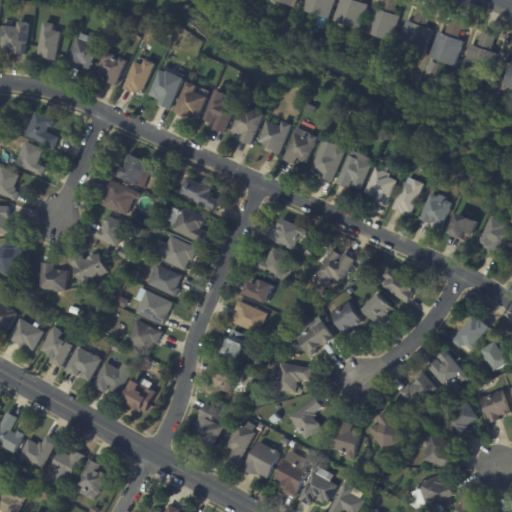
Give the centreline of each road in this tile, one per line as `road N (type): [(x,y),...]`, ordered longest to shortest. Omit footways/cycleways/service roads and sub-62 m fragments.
road 1 (residential): [(0,81),(89,104),(463,273),(511,304)]
road 2 (residential): [(262,182),(209,302),(176,417),(125,511)]
road 3 (tertiary): [(258,511),(0,369)]
road 4 (residential): [(463,273),(430,326),(360,380)]
